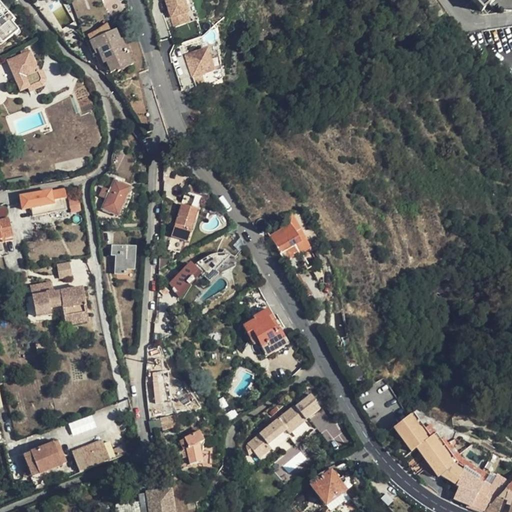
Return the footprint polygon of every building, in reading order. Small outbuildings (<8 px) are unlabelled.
[(184,0),(166,0),(175,25),(187,22),(184,12),(188,11),(184,0)] [(475,0),(484,10),(495,0),(475,0)] [(0,7),(11,22),(13,21),(0,1),(0,7)] [(0,44),(18,32),(11,22),(0,7),(0,44)] [(110,35),(106,23),(89,34),(92,41),(90,42),(94,51),(98,50),(103,64),(115,60),(115,58),(125,55),(121,42),(120,43),(116,32),(110,35)] [(149,69),(135,24),(126,27),(140,71),(140,72),(149,69)] [(205,39),(208,47),(213,65),(200,68),(202,74),(224,67),(215,36),(205,39)] [(213,65),(208,47),(186,54),(193,77),(202,74),(200,68),(213,65)] [(29,87),(43,80),(30,52),(28,53),(24,55),(16,59),(12,61),(9,62),(22,90),(29,87)] [(31,92),(46,84),(47,83),(47,81),(47,79),(43,80),(29,87),(31,92)] [(119,216),(130,188),(114,182),(103,210),(119,216)] [(66,199),(65,189),(21,196),(20,197),(22,209),(31,208),(53,205),(52,202),(61,200),(66,199)] [(182,206),(198,210),(201,199),(186,194),(182,206)] [(70,212),(81,211),(81,198),(70,199),(70,212)] [(63,211),(61,200),(52,202),(53,205),(31,208),(33,216),(63,211)] [(189,242),(198,210),(182,206),(174,238),(189,242)] [(319,245),(300,210),(291,215),(295,222),(304,238),(311,250),(319,245)] [(0,221),(0,240),(13,238),(8,220),(0,221)] [(304,238),(295,222),(268,238),(278,254),(293,245),(304,238)] [(294,247),(293,245),(278,254),(283,261),(297,253),(298,255),(303,252),(305,250),(301,244),(294,247)] [(230,248),(198,261),(206,279),(237,266),(230,248)] [(132,271),(133,251),(111,250),(110,258),(115,258),(114,276),(124,276),(125,271),(132,271)] [(57,264),(60,278),(73,276),(70,261),(57,264)] [(190,286),(200,275),(189,264),(169,286),(177,295),(188,284),(190,286)] [(73,291),(59,293),(61,299),(55,300),(53,294),(51,284),(30,287),(36,318),(47,316),(46,310),(53,309),(56,322),(78,318),(73,291)] [(286,337),(256,286),(241,295),(254,317),(252,318),(253,321),(243,326),(252,342),(257,340),(267,356),(290,343),(286,337)] [(79,324),(78,318),(56,322),(57,328),(79,324)] [(161,388),(154,388),(157,409),(165,408),(165,402),(172,401),(175,401),(177,397),(177,390),(174,386),(171,387),(170,377),(160,377),(161,388)] [(385,416),(401,406),(384,379),(368,390),(385,416)] [(286,430),(289,434),(306,420),(294,406),(249,444),(255,452),(260,458),(272,448),(270,444),(286,430)] [(471,511),(487,511),(491,507),(498,499),(509,488),(504,486),(508,475),(497,470),(494,477),(488,474),(485,481),(479,479),(481,475),(462,464),(439,435),(434,439),(416,415),(395,431),(413,455),(418,451),(440,483),(456,490),(455,492),(457,492),(452,504),(457,506),(466,510),(471,511)] [(169,418),(155,421),(157,431),(171,427),(169,418)] [(306,420),(289,434),(295,440),(313,424),(308,418),(306,420)] [(189,451),(186,452),(189,467),(202,463),(203,444),(204,443),(199,432),(184,441),(189,451)] [(54,446),(47,449),(55,472),(63,469),(54,446)] [(92,456),(98,471),(115,464),(112,457),(108,448),(102,450),(101,447),(95,449),(97,454),(92,456)] [(55,472),(47,449),(23,458),(31,481),(55,472)] [(69,459),(71,464),(92,456),(90,451),(69,459)] [(112,457),(115,464),(123,461),(121,454),(112,457)] [(71,464),(77,478),(98,471),(92,456),(71,464)] [(31,481),(23,458),(15,461),(24,484),(31,481)] [(344,493),(330,475),(329,476),(312,489),(326,507),(344,493)] [(511,511),(511,484),(509,488),(498,499),(504,501),(511,503),(511,505),(510,511),(511,511)] [(171,511),(169,494),(144,497),(146,511),(171,511)] [(491,507),(487,511),(500,511),(504,501),(498,499),(491,507)]
